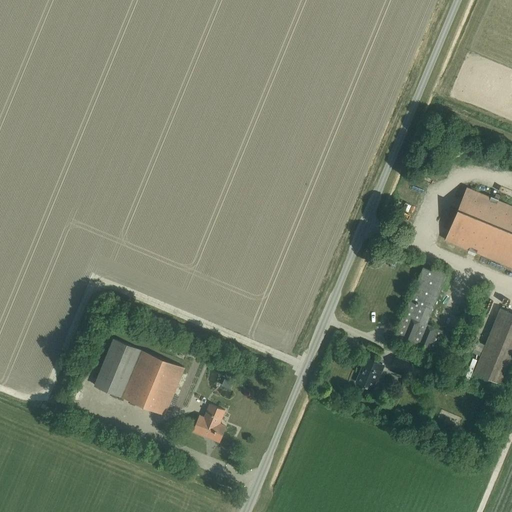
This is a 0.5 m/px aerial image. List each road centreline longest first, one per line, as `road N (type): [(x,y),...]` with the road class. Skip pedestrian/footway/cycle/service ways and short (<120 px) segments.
road 1 (unclassified): [(245,511),(451,0)]
road 2 (track): [(257,482),(96,405),(0,388)]
